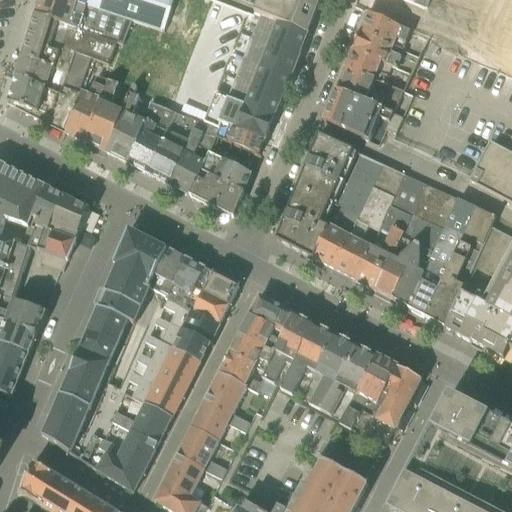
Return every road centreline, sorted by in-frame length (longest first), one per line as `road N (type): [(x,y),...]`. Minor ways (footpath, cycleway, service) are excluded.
road 1 (residential): [(347,0),(242,261)]
road 2 (residential): [(140,511),(261,270)]
road 3 (residential): [(20,438),(123,200)]
road 4 (residential): [(444,365),(261,270)]
road 5 (residential): [(370,511),(444,365)]
road 6 (residential): [(138,511),(20,438)]
road 7 (residential): [(0,137),(123,200)]
road 8 (residential): [(242,261),(123,200)]
